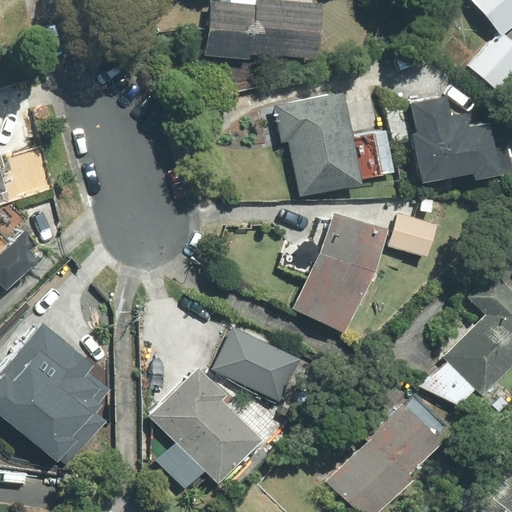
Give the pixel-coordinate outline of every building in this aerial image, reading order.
[(223,0),(224,3),(206,1),(202,55),(246,59),(247,55),(308,60),(313,5),(308,4),(308,0),(223,0)] [(511,23),(511,0),(467,0),(498,36),(511,23)] [(511,49),(494,33),(465,65),(494,91),(511,71),(511,49)] [(285,139),(298,197),(356,184),(337,92),(258,109),(265,143),(285,139)] [(438,95),(402,103),(410,135),(403,136),(415,185),(463,174),(464,180),(492,173),(480,124),(460,129),(456,114),(443,117),(438,95)] [(381,234),(330,213),(288,312),(339,333),(381,234)] [(431,223),(401,215),(392,249),(422,257),(431,223)] [(0,288),(30,261),(19,250),(29,241),(20,231),(0,249),(0,288)] [(475,314),(436,352),(478,395),(511,361),(511,294),(489,271),(460,299),(475,314)] [(221,398),(187,366),(140,414),(213,485),(255,441),(216,403),(221,398)] [(400,471),(431,437),(388,399),(312,484),(342,511),(372,511),(405,476),(400,471)] [(511,511),(511,447),(484,487),(448,462),(420,502),(435,511),(511,511)]
